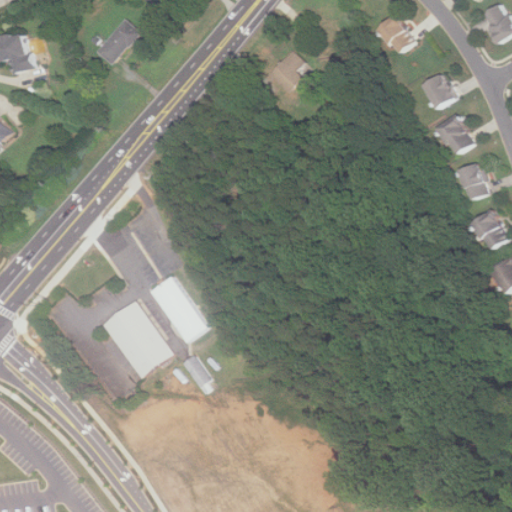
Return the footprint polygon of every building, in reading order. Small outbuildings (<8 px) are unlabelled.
[(173,0),(151,0),(162,11),(173,0)] [(489,13),(504,43),(511,39),(511,9),(509,3),(489,13)] [(386,27),(405,54),(422,41),(403,14),(386,27)] [(102,51),(117,65),(146,34),(131,20),(102,51)] [(21,74),(41,66),(28,30),(0,41),(8,62),(15,59),(21,74)] [(301,70),(309,62),(298,51),(276,73),(295,92),(309,78),(301,70)] [(430,85),(445,108),(463,97),(447,73),(430,85)] [(0,138),(3,136),(8,142),(19,132),(0,109),(0,138)] [(448,125),(461,154),(480,145),(466,117),(448,125)] [(496,192),(484,163),(467,170),(479,199),(496,192)] [(481,222),(499,249),(511,240),(511,229),(498,210),(481,222)] [(511,287),(511,261),(500,269),(511,287)] [(213,328),(178,276),(157,291),(192,342),(213,328)] [(143,301),(109,324),(146,378),(180,355),(143,301)] [(188,363),(207,392),(219,384),(200,355),(188,363)]
